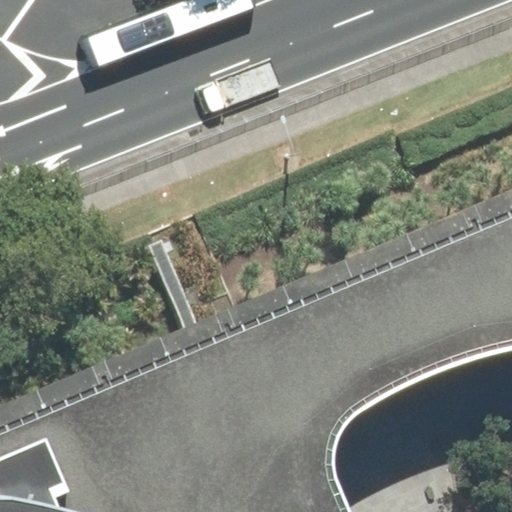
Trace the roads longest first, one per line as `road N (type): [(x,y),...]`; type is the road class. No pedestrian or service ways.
road 1 (primary): [(230,54),(0,151)]
road 2 (primary): [(230,54),(64,27),(17,0)]
road 3 (primary): [(369,0),(230,54)]
